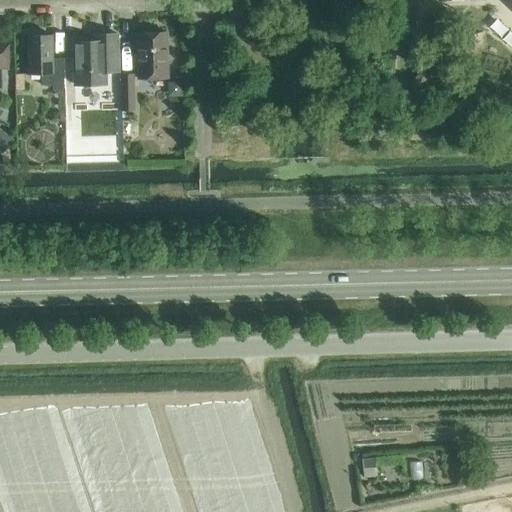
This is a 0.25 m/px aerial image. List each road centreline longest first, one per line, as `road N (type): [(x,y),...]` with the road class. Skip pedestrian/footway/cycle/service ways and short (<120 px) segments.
road 1 (unclassified): [(0,356),(511,340)]
road 2 (primary): [(0,292),(511,279)]
